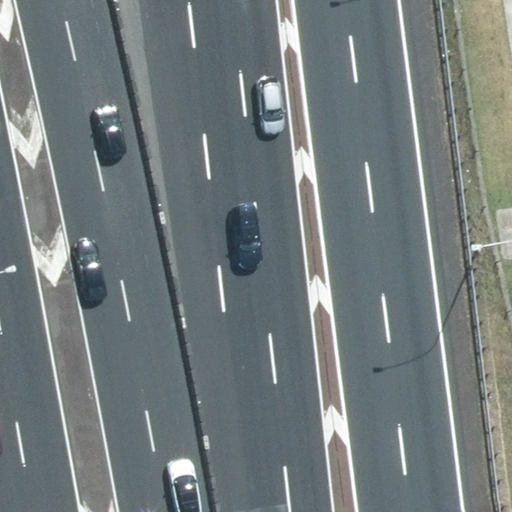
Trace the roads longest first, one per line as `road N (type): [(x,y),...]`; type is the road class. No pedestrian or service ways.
road 1 (motorway): [(347,0),(408,511)]
road 2 (motorway): [(224,393),(120,0)]
road 3 (motorway): [(232,0),(224,393)]
road 4 (motorway): [(25,511),(0,373)]
